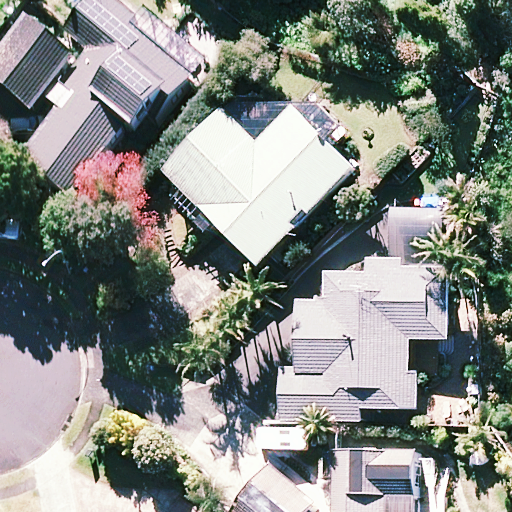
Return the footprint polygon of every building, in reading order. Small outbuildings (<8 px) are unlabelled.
[(191,81),(98,1),(58,46),(30,22),(0,56),(0,90),(32,118),(47,101),(62,114),(22,160),(69,202),(129,133),(139,141),(191,81)] [(329,110),(242,105),(172,174),(268,268),(363,171),(334,142),(347,128),(329,110)] [(445,212),(396,210),(394,246),(443,248),(445,212)] [(457,341),(457,270),(332,270),(332,305),(304,305),(304,371),(286,371),(287,424),(375,424),(375,411),(422,411),(422,341),(457,341)] [(276,464),(237,511),(422,511),(425,456),(329,452),(327,506),(276,464)]
